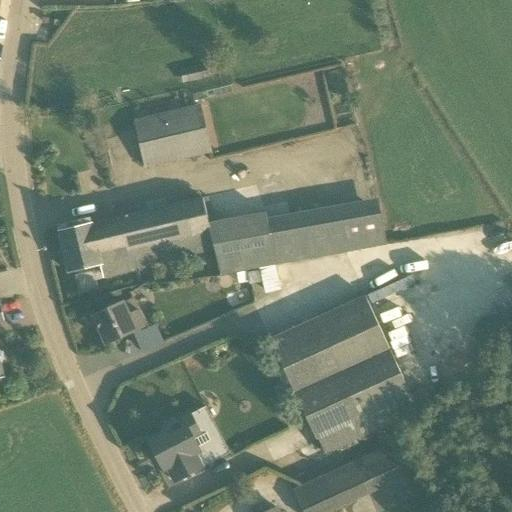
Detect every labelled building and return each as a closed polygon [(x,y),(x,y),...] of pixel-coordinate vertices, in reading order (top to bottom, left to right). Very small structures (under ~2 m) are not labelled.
[(211,151),(202,105),(134,122),(144,167),(211,151)] [(211,223),(206,198),(202,198),(93,223),(58,232),(68,271),(101,263),(104,275),(216,249),(220,272),(274,261),(266,219),(265,213),(211,223)] [(364,297),(318,317),(270,339),(316,439),(318,438),(325,454),(371,432),(417,410),(364,297)] [(129,315),(123,302),(93,315),(106,343),(146,325),(139,310),(129,315)] [(201,434),(199,431),(190,413),(162,428),(164,433),(149,441),(164,470),(168,468),(175,482),(204,467),(196,453),(200,451),(194,438),(201,434)] [(293,490),(303,511),(326,511),(369,493),(355,462),(293,490)]
